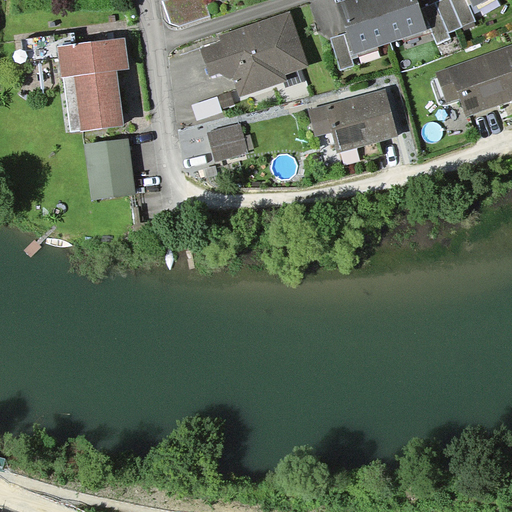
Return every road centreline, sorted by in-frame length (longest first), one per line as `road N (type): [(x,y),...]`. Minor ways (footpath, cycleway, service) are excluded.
road 1 (residential): [(511,144),(329,192),(205,198),(173,176),(153,45)]
road 2 (track): [(0,472),(160,511)]
road 3 (residential): [(153,45),(305,0)]
